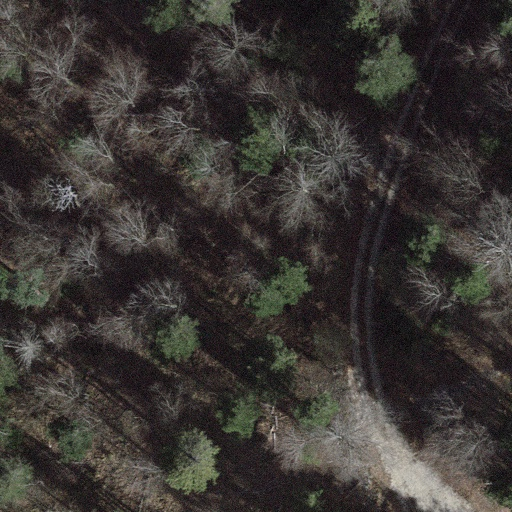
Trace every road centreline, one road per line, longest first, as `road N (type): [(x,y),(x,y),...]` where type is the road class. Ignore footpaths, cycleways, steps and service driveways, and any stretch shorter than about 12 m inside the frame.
road 1 (track): [(460,0),(385,183),(363,314),(385,415),(439,511)]
road 2 (motorway): [(403,0),(426,237),(469,511)]
